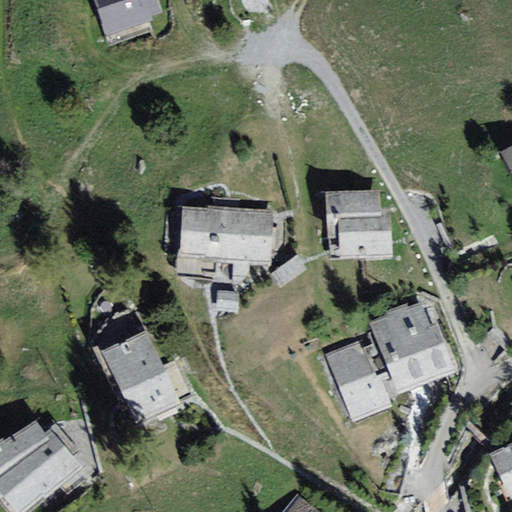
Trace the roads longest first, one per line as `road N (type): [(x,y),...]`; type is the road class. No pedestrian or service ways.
road 1 (track): [(482,379),(392,181),(334,83),(306,54),(279,45)]
road 2 (residential): [(437,511),(439,447),(464,392),(511,367)]
